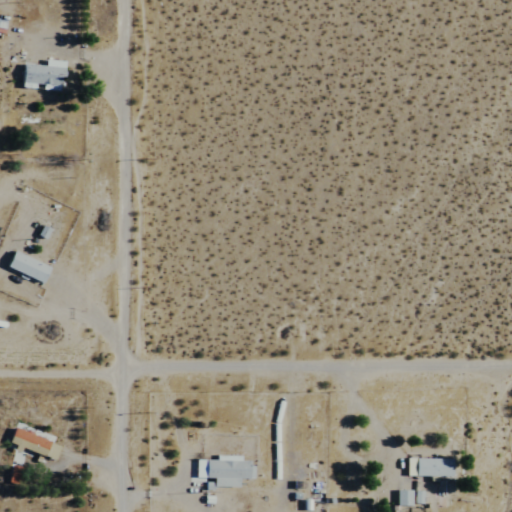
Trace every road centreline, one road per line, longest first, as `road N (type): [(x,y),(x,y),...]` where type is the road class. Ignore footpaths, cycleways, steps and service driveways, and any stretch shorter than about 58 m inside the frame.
road 1 (residential): [(117,511),(114,0)]
road 2 (residential): [(117,373),(511,371)]
